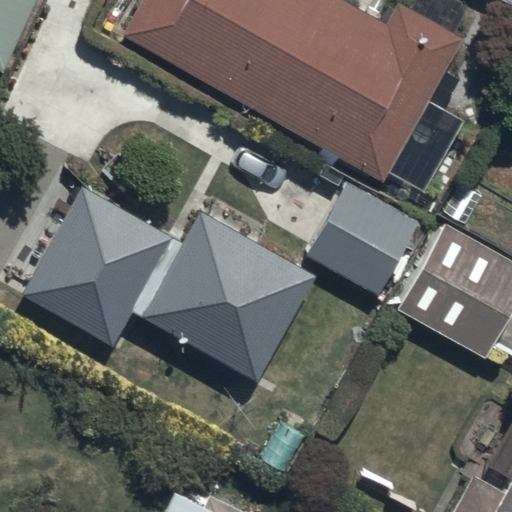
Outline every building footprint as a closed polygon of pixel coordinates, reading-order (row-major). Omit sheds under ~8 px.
[(0,0),(0,74),(1,75),(37,0),(0,0)] [(139,0),(117,38),(419,201),(461,123),(427,105),(462,41),(450,35),(465,7),(451,0),(415,0),(408,13),(391,4),(382,21),(342,0),(139,0)] [(415,224),(343,186),(304,258),(375,297),(415,224)] [(78,187),(18,297),(113,349),(131,315),(255,382),(312,277),(192,213),(177,241),(78,187)] [(511,307),(511,264),(441,227),(393,314),(483,361),(511,307)] [(511,511),(511,463),(496,492),(472,479),(453,511),(511,511)] [(235,511),(206,497),(201,507),(172,493),(163,511),(235,511)]
